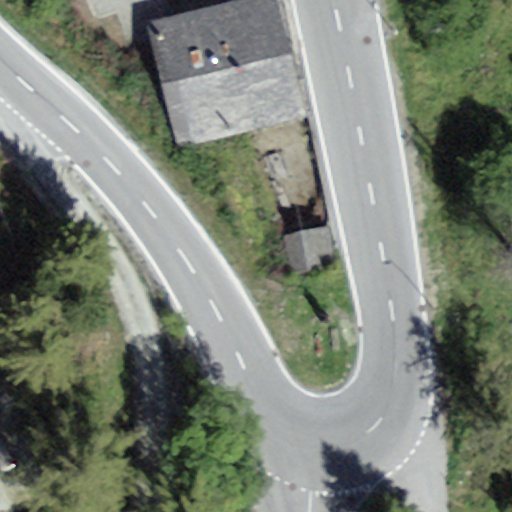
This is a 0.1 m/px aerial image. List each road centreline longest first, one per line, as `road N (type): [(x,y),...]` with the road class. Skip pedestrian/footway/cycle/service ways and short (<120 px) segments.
road 1 (tertiary): [(0,60),(164,227),(263,410),(279,427),(315,440)]
road 2 (tertiary): [(315,440),(336,443),(366,431),(390,401),(397,364),(333,0)]
